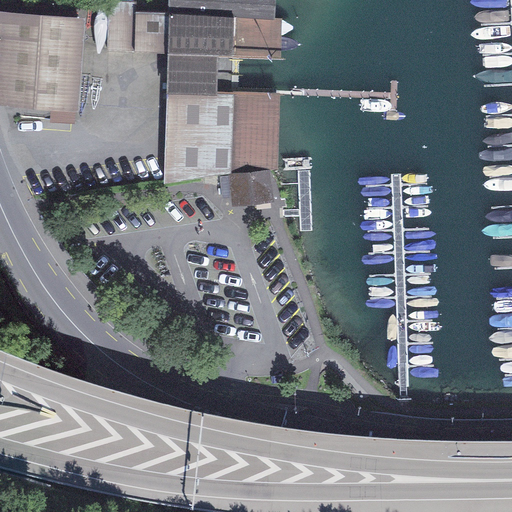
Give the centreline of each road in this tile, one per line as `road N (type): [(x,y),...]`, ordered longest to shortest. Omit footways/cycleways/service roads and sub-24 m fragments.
road 1 (primary): [(0,204),(35,277),(75,325),(169,392),(278,417),(511,428)]
road 2 (motorway): [(511,455),(243,434),(0,370)]
road 3 (motorway): [(511,475),(342,477),(0,432)]
